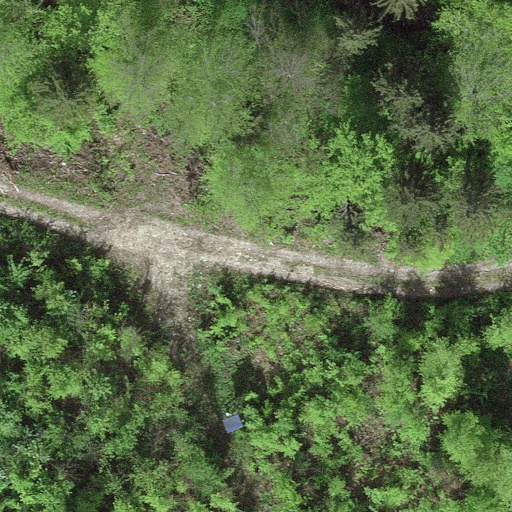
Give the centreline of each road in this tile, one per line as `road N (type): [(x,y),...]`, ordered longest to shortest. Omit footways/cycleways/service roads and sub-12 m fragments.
road 1 (track): [(43,0),(159,246),(191,410),(244,511)]
road 2 (track): [(511,268),(364,275),(159,246),(0,198)]
road 3 (track): [(372,0),(511,40)]
